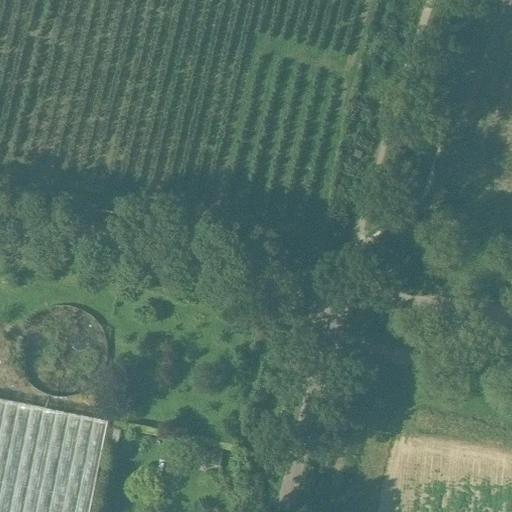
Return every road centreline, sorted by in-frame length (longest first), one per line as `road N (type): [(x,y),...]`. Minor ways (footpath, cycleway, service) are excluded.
road 1 (unclassified): [(341,293),(0,220)]
road 2 (unclassified): [(293,511),(329,346)]
road 3 (unclassified): [(329,346),(409,360),(433,346),(450,311)]
